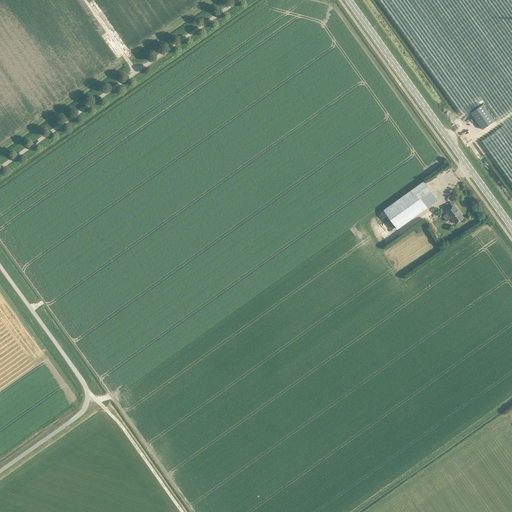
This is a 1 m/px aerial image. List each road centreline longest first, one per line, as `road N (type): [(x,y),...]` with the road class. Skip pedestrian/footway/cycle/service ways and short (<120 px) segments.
road 1 (unclassified): [(0,166),(238,0)]
road 2 (secondary): [(511,227),(348,0)]
road 3 (track): [(87,391),(180,511)]
